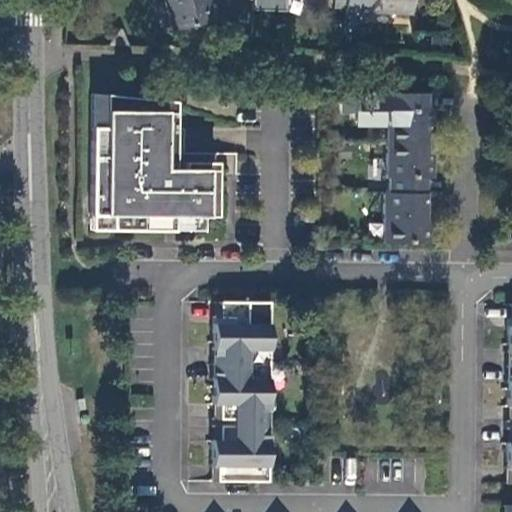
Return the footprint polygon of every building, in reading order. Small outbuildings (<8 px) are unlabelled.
[(211,19),(205,0),(163,0),(171,29),(211,19)] [(251,0),(251,10),(284,11),(284,0),(251,0)] [(344,0),(344,19),(365,20),(365,10),(410,11),(410,0),(344,0)] [(390,108),(385,108),(385,144),(425,144),(425,132),(425,125),(431,125),(431,109),(425,109),(425,93),(390,93),(390,108)] [(91,94),(90,128),(104,128),(104,96),(91,94)] [(104,96),(104,128),(90,128),(89,216),(110,216),(110,231),(161,231),(161,217),(201,218),(214,217),(214,187),(171,187),(172,102),(104,96)] [(387,193),(424,194),(425,179),(431,178),(431,162),(425,162),(425,144),(385,144),(385,178),(387,178),(387,193)] [(382,243),(427,243),(429,227),(424,227),(424,194),(387,193),(382,193),(382,243)] [(110,231),(110,216),(89,216),(89,231),(110,231)] [(201,231),(201,218),(161,217),(161,231),(201,231)] [(267,352),(267,302),(214,302),(213,318),(234,318),(234,324),(211,324),(211,352),(267,352)] [(210,441),(210,481),(266,482),(267,352),(211,352),(210,405),(213,405),(213,420),(231,420),(231,426),(213,426),(212,441),(210,441)]
